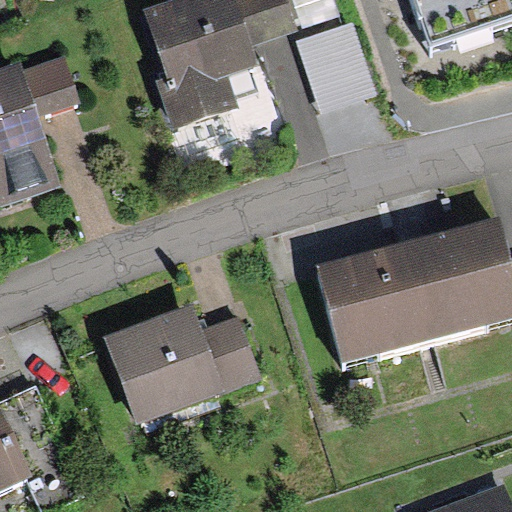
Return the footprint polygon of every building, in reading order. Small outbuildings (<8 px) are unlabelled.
[(295,64),(273,0),(202,0),(144,19),(181,130),(227,115),(218,89),(295,64)] [(511,0),(412,0),(430,53),(511,25),(511,0)] [(299,46),(327,122),(384,101),(357,26),(299,46)] [(55,68),(0,88),(0,196),(47,179),(27,124),(70,108),(55,68)] [(321,280),(346,369),(511,322),(511,297),(493,231),(321,280)] [(111,364),(140,437),(252,393),(223,320),(111,364)] [(0,504),(17,497),(0,455),(0,504)] [(495,511),(491,500),(460,511),(495,511)]
